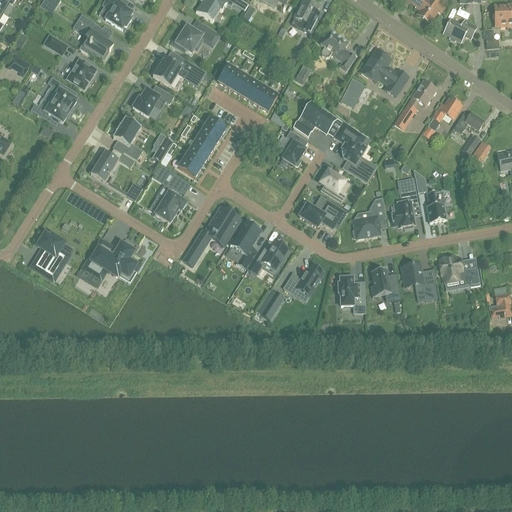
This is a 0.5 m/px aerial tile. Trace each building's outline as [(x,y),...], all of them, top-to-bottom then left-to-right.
[(0,0),(0,13),(3,16),(10,5),(12,7),(16,0),(15,0),(0,0)] [(54,0),(45,0),(44,3),(50,7),(51,6),(56,9),(55,10),(56,11),(61,3),(60,2),(60,4),(54,0)] [(121,0),(107,0),(103,7),(111,12),(105,22),(122,32),(123,31),(124,32),(131,22),(129,21),(133,16),(130,14),(134,8),(121,0)] [(202,4),(196,14),(204,19),(212,24),(220,12),(222,13),(227,6),(231,9),(236,0),(201,0),(200,3),(202,4)] [(429,0),(428,2),(425,0),(405,0),(406,0),(416,8),(415,9),(420,12),(417,16),(429,24),(437,13),(440,15),(448,4),(442,0),(429,0)] [(321,17),(315,14),(318,9),(304,1),(294,19),(301,23),(298,29),(297,31),(310,37),(311,35),(317,23),(321,17)] [(511,5),(493,6),(494,13),(505,13),(507,13),(508,29),(511,28),(511,5)] [(495,29),(508,29),(507,13),(505,13),(494,13),(495,29)] [(93,24),(82,17),(77,24),(78,24),(81,26),(83,28),(83,27),(88,30),(86,33),(89,35),(79,50),(90,57),(92,54),(103,61),(104,59),(105,60),(113,48),(100,39),(104,32),(92,24),(93,24)] [(451,22),(444,35),(451,39),(450,39),(455,42),(456,41),(461,44),(464,37),(470,40),(476,29),(468,24),(465,29),(451,22)] [(2,33),(14,39),(19,29),(8,23),(2,33)] [(218,38),(205,30),(201,36),(193,31),(192,32),(187,29),(181,39),(178,37),(173,46),(183,53),(185,51),(191,54),(194,50),(196,51),(204,39),(214,45),(218,38)] [(485,31),(485,43),(486,51),(499,50),(498,41),(494,42),(493,31),(485,31)] [(348,45),(330,33),(320,46),(324,49),(321,54),(322,57),(325,60),(329,60),(331,57),(342,64),(339,69),(345,73),(356,58),(349,54),(346,51),(345,50),(348,45)] [(62,45),(49,37),(44,47),(56,54),(62,45)] [(384,92),(395,99),(408,80),(398,73),(396,75),(387,69),(391,62),(376,51),(361,75),(376,85),(378,81),(388,88),(384,92)] [(15,57),(7,71),(10,73),(11,71),(20,77),(19,78),(22,80),(31,66),(15,57)] [(206,74),(179,58),(174,66),(166,61),(164,60),(164,61),(163,62),(159,67),(160,68),(159,69),(156,68),(151,75),(154,77),(153,78),(152,79),(170,89),(177,77),(181,71),(200,83),(206,74)] [(290,81),(299,64),(290,60),(281,77),(290,81)] [(95,72),(79,62),(67,82),(76,87),(75,89),(80,92),(81,91),(83,92),(87,85),(89,86),(93,80),(91,79),(95,72)] [(293,82),(302,87),(311,72),(301,67),(293,82)] [(228,90),(238,74),(228,68),(218,84),(228,90)] [(238,96),(248,80),(238,74),(228,90),(238,96)] [(69,113),(71,115),(74,110),(72,109),(76,103),(66,96),(70,91),(52,80),(49,85),(57,90),(50,101),(69,113)] [(248,80),(238,96),(247,102),(258,86),(248,80)] [(352,81),(345,94),(357,100),(364,87),(352,81)] [(423,84),(412,100),(417,103),(425,109),(436,93),(423,84)] [(157,88),(165,93),(167,90),(158,85),(157,88)] [(257,108),(267,92),(258,86),(247,102),(257,108)] [(137,101),(133,108),(132,110),(148,119),(154,108),(159,100),(160,101),(165,104),(169,106),(174,99),(156,88),(152,95),(146,91),(140,101),(139,100),(137,101)] [(267,92),(257,108),(267,114),(277,98),(267,92)] [(62,124),(69,113),(50,101),(43,112),(34,106),(31,112),(49,123),(52,118),(62,124)] [(442,107),(433,120),(439,124),(444,117),(452,122),(461,109),(450,102),(445,109),(442,107)] [(299,124),(295,131),(308,140),(315,129),(326,137),(327,136),(334,126),(339,130),(343,124),(313,104),(305,116),(309,119),(303,127),(299,124)] [(417,112),(408,106),(400,117),(409,124),(417,112)] [(192,112),(185,108),(181,115),(188,119),(192,112)] [(478,133),(484,124),(471,115),(467,121),(462,118),(453,132),(460,137),(467,126),(478,133)] [(280,119),(276,125),(282,129),(284,125),(285,123),(280,119)] [(113,139),(113,140),(127,149),(123,155),(136,163),(142,153),(131,146),(141,130),(125,120),(125,121),(120,129),(119,128),(119,129),(119,130),(118,133),(117,132),(116,133),(117,134),(113,140),(113,139)] [(209,121),(203,131),(219,141),(226,131),(209,121)] [(339,130),(333,139),(344,146),(341,150),(343,160),(347,162),(357,169),(352,176),(366,186),(374,174),(357,164),(366,150),(362,147),(366,140),(343,123),(343,124),(339,130)] [(282,129),(281,131),(286,134),(289,129),(284,125),(282,129)] [(429,127),(422,137),(429,141),(436,132),(429,127)] [(203,131),(197,140),(213,151),(219,141),(203,131)] [(286,152),(281,161),(295,170),(296,168),(297,169),(302,162),(300,161),(306,151),(304,150),(298,146),(301,140),(290,133),(286,140),(288,141),(283,150),(286,152)] [(469,158),(480,142),(472,136),(461,153),(469,158)] [(169,149),(172,144),(166,140),(162,145),(169,149)] [(197,140),(191,150),(207,160),(213,151),(197,140)] [(482,144),(477,150),(486,156),(490,150),(482,144)] [(407,153),(400,148),(397,154),(403,158),(407,153)] [(191,150),(185,159),(201,170),(207,160),(191,150)] [(118,161),(121,156),(113,151),(110,157),(104,154),(91,176),(90,176),(107,187),(113,178),(109,176),(119,161),(118,161)] [(511,154),(498,157),(501,173),(509,171),(511,183),(511,154)] [(393,158),(383,160),(384,168),(394,167),(393,158)] [(185,159),(178,169),(195,180),(201,170),(185,159)] [(356,169),(346,162),(341,168),(352,175),(356,169)] [(160,202),(156,200),(150,210),(156,214),(155,216),(170,226),(175,217),(177,219),(186,205),(179,200),(181,196),(183,197),(191,186),(160,167),(150,182),(166,192),(160,202)] [(404,167),(401,171),(406,175),(410,171),(404,167)] [(326,175),(324,174),(320,181),(322,182),(320,185),(331,192),(327,198),(340,206),(347,196),(341,192),(346,184),(328,173),(326,175)] [(425,181),(414,173),(418,195),(428,194),(425,181)] [(414,227),(411,210),(418,208),(413,181),(398,184),(401,205),(394,207),(396,215),(391,216),(393,228),(398,227),(399,230),(404,229),(404,232),(413,230),(413,228),(414,227)] [(133,185),(125,198),(135,204),(143,191),(133,185)] [(426,209),(429,226),(446,223),(443,206),(440,206),(438,194),(427,196),(429,208),(426,209)] [(352,233),(354,240),(356,240),(356,241),(380,237),(377,220),(379,219),(379,222),(386,220),(382,200),(375,202),(369,211),(371,220),(353,223),(355,232),(352,233)] [(302,209),(298,216),(300,217),(299,219),(317,230),(322,224),(333,231),(334,229),(344,213),(345,212),(327,201),(320,212),(313,208),(308,204),(304,210),(302,209)] [(197,242),(195,246),(202,251),(212,236),(216,239),(217,238),(226,244),(239,222),(221,211),(205,236),(202,235),(197,242)] [(245,224),(229,249),(241,256),(236,266),(237,266),(245,271),(244,271),(245,272),(257,252),(251,248),(259,234),(245,225),(246,224),(245,224)] [(42,252),(31,269),(53,283),(68,258),(59,252),(63,245),(51,238),(50,240),(45,237),(37,248),(42,252)] [(195,246),(197,242),(194,240),(180,261),(184,263),(188,257),(195,262),(202,251),(195,246)] [(263,251),(250,273),(256,277),(264,265),(276,273),(282,263),(284,264),(291,253),(275,244),(269,254),(263,251)] [(96,249),(83,270),(100,281),(106,272),(117,279),(118,276),(128,282),(138,266),(128,260),(133,254),(121,247),(113,260),(96,249)] [(188,257),(184,263),(192,268),(195,262),(188,257)] [(470,290),(481,288),(475,258),(456,262),(455,259),(450,260),(449,258),(442,260),(442,262),(440,262),(441,265),(439,265),(439,268),(440,274),(441,277),(443,276),(446,292),(470,288),(470,290)] [(411,268),(401,270),(404,287),(414,285),(416,294),(423,293),(425,303),(437,300),(434,285),(424,287),(422,273),(420,266),(411,267),(411,268)] [(324,275),(312,267),(302,284),(293,278),(286,290),(307,303),(318,286),(324,275)] [(373,288),(370,289),(372,299),(385,297),(390,296),(391,303),(400,302),(398,286),(389,287),(388,278),(387,272),(370,275),(371,275),(373,288)] [(340,295),(341,308),(365,308),(365,289),(359,289),(359,288),(353,288),(352,280),(340,281),(340,286),(338,286),(338,295),(340,295)] [(260,317),(269,323),(284,299),(275,294),(260,317)] [(494,297),(494,298),(496,308),(488,309),(488,311),(488,313),(489,313),(490,321),(498,319),(499,321),(511,318),(511,314),(509,295),(494,297)] [(279,333),(289,323),(280,314),(270,324),(279,333)]
